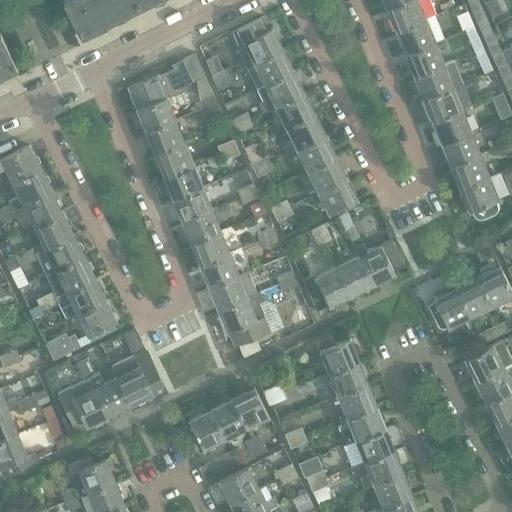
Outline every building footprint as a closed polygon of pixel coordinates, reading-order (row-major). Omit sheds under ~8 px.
[(140,8),(136,0),(68,0),(64,2),(81,37),(140,8)] [(156,0),(136,0),(140,8),(156,0)] [(381,0),(385,10),(408,0),(381,0)] [(408,0),(385,10),(394,33),(435,17),(428,0),(408,0)] [(482,8),(478,0),(468,0),(467,1),(472,12),(482,8)] [(487,19),(482,8),(472,12),(477,23),(487,19)] [(394,33),(403,55),(434,43),(444,39),(435,17),(394,33)] [(284,49),(269,18),(231,37),(246,68),(284,49)] [(492,30),(487,19),(477,23),(482,34),(492,30)] [(505,23),(501,26),(501,33),(505,38),(511,37),(511,35),(511,24),(510,22),(505,23)] [(497,41),(492,30),(482,34),(487,45),(497,41)] [(0,77),(18,68),(1,33),(0,33),(0,77)] [(502,52),(497,41),(487,45),(492,57),(502,52)] [(443,66),(434,43),(403,55),(413,78),(443,66)] [(294,71),(284,49),(246,68),(257,89),(294,71)] [(507,64),(502,52),(492,57),(497,68),(507,64)] [(206,75),(196,53),(184,59),(194,80),(206,75)] [(194,80),(184,59),(172,65),(174,69),(184,85),(194,80)] [(511,75),(507,64),(497,68),(502,79),(511,75)] [(452,88),(443,66),(413,78),(422,100),(452,88)] [(235,82),(231,75),(228,68),(219,72),(227,87),(235,82)] [(184,85),(174,69),(158,75),(158,74),(127,87),(136,109),(167,97),(186,89),(184,85)] [(305,93),(294,71),(257,89),(263,101),(259,104),(263,113),(275,107),(305,93)] [(227,87),(219,72),(211,76),(218,91),(227,87)] [(511,88),(511,75),(502,79),(507,90),(511,88)] [(461,110),(452,88),(422,100),(431,123),(461,110)] [(316,114),(305,93),(275,107),(286,129),(316,114)] [(221,110),(217,103),(214,95),(206,99),(212,114),(221,110)] [(176,119),(167,97),(136,109),(145,131),(176,119)] [(212,114),(206,99),(197,102),(203,117),(212,114)] [(470,132),(461,110),(431,123),(440,145),(470,132)] [(254,126),(251,119),(247,112),(239,116),(246,131),(254,126)] [(286,129),(296,151),(326,136),(316,114),(286,129)] [(246,131),(239,116),(231,120),(238,135),(246,131)] [(185,142),(176,119),(145,131),(154,154),(185,142)] [(479,155),(470,132),(440,145),(449,168),(479,155)] [(337,157),(326,136),(296,151),(307,172),(337,157)] [(240,154),(237,147),(234,139),(226,143),(232,158),(240,154)] [(194,164),(185,142),(154,154),(163,176),(194,164)] [(232,158),(226,143),(217,146),(223,161),(232,158)] [(1,161),(0,160),(0,172),(6,170),(12,181),(13,184),(42,169),(41,167),(39,162),(36,156),(30,145),(28,146),(0,160),(1,161)] [(488,177),(479,155),(449,168),(458,190),(488,177)] [(274,170),(271,163),(267,156),(259,160),(266,174),(274,170)] [(348,179),(337,157),(307,172),(318,194),(348,179)] [(266,174),(259,160),(250,164),(258,178),(266,174)] [(202,186),(194,164),(163,176),(172,199),(202,186)] [(19,197),(9,202),(11,205),(13,211),(23,206),(22,204),(52,189),(48,182),(45,176),(42,169),(13,184),(19,197)] [(497,199),(508,194),(499,173),(488,177),(458,190),(467,213),(471,211),(473,215),(476,218),(479,220),(484,219),(492,216),(497,213),(498,209),(498,205),(496,201),(498,200),(497,199)] [(358,201),(348,179),(318,194),(328,216),(358,201)] [(260,198),(257,191),(254,183),(245,187),(251,201),(260,198)] [(211,209),(202,186),(172,199),(181,221),(211,209)] [(251,201),(245,187),(237,190),(243,205),(251,201)] [(52,189),(22,204),(23,206),(33,226),(34,227),(64,213),(63,211),(60,206),(57,199),(52,189)] [(287,200),(279,204),(286,218),(294,214),(287,200)] [(286,218),(279,204),(270,208),(277,222),(286,218)] [(11,205),(2,209),(6,217),(7,218),(7,220),(16,216),(13,211),(11,205)] [(220,231),(211,209),(181,221),(189,244),(220,231)] [(354,226),(347,212),(339,216),(346,230),(354,226)] [(64,213),(34,227),(44,248),(45,249),(74,234),(74,233),(70,225),(67,219),(64,213)] [(310,230),(314,239),(329,232),(324,223),(310,230)] [(279,242),(276,235),(274,227),(265,230),(271,245),(279,242)] [(271,245),(265,230),(257,233),(263,248),(271,245)] [(229,254),(220,231),(189,244),(198,266),(229,254)] [(333,240),(329,232),(314,239),(318,247),(333,240)] [(45,249),(35,254),(38,259),(46,275),(55,270),(85,255),(81,249),(78,243),(74,234),(45,249)] [(403,265),(391,240),(380,245),(379,244),(358,255),(374,284),(394,274),(392,270),(403,265)] [(32,248),(24,253),(29,262),(29,263),(38,259),(35,254),(32,248)] [(24,253),(15,257),(18,262),(21,267),(29,263),(29,262),(24,253)] [(238,276),(229,254),(198,266),(207,288),(238,276)] [(46,275),(45,275),(53,291),(56,297),(59,295),(66,292),(96,277),(91,268),(88,262),(85,255),(55,270),(46,275)] [(374,284),(358,255),(337,266),(352,295),(374,284)] [(15,257),(5,262),(7,266),(8,267),(18,262),(15,257)] [(301,275),(314,310),(327,304),(328,307),(352,295),(337,266),(324,272),(320,265),(301,275)] [(511,296),(511,291),(499,266),(476,277),(491,307),(511,296)] [(299,286),(296,278),(293,271),(285,274),(290,289),(299,286)] [(248,272),(238,276),(207,288),(216,311),(256,294),(248,272)] [(290,289),(285,274),(276,278),(282,293),(290,289)] [(59,295),(56,297),(58,302),(67,319),(77,314),(106,299),(96,277),(66,292),(59,295)] [(491,307),(476,277),(455,288),(470,318),(491,307)] [(470,318),(455,288),(434,299),(435,301),(427,305),(438,327),(443,328),(447,326),(449,329),(470,318)] [(53,291),(46,295),(52,306),(58,302),(56,297),(53,291)] [(271,332),(260,303),(264,301),(261,292),(256,294),(216,311),(225,333),(228,332),(234,347),(239,345),(256,338),(271,332)] [(46,295),(36,300),(39,305),(42,311),(52,306),(46,295)] [(106,299),(77,314),(91,342),(116,329),(113,323),(117,321),(112,311),(109,305),(106,299)] [(511,329),(507,320),(495,326),(500,335),(511,329)] [(500,335),(495,326),(484,331),(488,341),(500,335)] [(477,346),(488,341),(484,331),(472,337),(477,346)] [(54,360),(81,346),(75,334),(68,338),(66,333),(45,344),(54,360)] [(359,360),(350,338),(335,344),(332,336),(317,342),(320,350),(319,350),(328,373),(359,360)] [(256,338),(239,345),(244,358),(261,350),(256,338)] [(464,359),(475,381),(504,365),(511,361),(511,359),(502,340),(464,359)] [(125,360),(111,367),(116,377),(131,405),(154,394),(152,390),(163,384),(143,344),(141,341),(129,347),(134,356),(125,360)] [(16,349),(8,353),(12,365),(21,361),(16,349)] [(12,365),(8,353),(0,355),(0,359),(3,368),(12,365)] [(81,360),(76,363),(80,371),(91,366),(87,357),(81,360)] [(369,384),(359,360),(328,373),(338,396),(369,384)] [(511,390),(511,381),(504,365),(475,381),(486,404),(511,390)] [(91,366),(80,371),(85,379),(90,377),(95,374),(91,366)] [(95,374),(90,377),(109,416),(118,412),(124,409),(131,405),(116,377),(104,383),(99,372),(95,374)] [(85,379),(57,393),(74,428),(86,422),(88,426),(94,423),(101,420),(109,416),(90,377),(85,379)] [(378,406),(369,384),(338,396),(346,419),(378,406)] [(286,399),(284,392),(281,385),(272,388),(278,402),(286,399)] [(269,417),(254,387),(231,399),(246,429),(269,417)] [(0,415),(9,411),(19,407),(17,401),(16,398),(5,402),(0,389),(0,388),(0,415)] [(278,402),(272,388),(263,391),(269,405),(278,402)] [(45,390),(35,394),(37,401),(48,397),(45,390)] [(511,417),(511,390),(486,404),(497,426),(511,417)] [(39,406),(37,401),(35,394),(26,398),(30,409),(39,406)] [(48,397),(37,401),(39,406),(50,401),(48,397)] [(30,409),(26,398),(17,401),(19,407),(21,413),(30,409)] [(246,429),(231,399),(211,409),(225,439),(246,429)] [(387,428),(378,406),(346,419),(355,440),(387,428)] [(225,439),(211,409),(189,420),(203,450),(225,439)] [(0,441),(18,434),(9,411),(0,415),(0,441)] [(511,444),(511,417),(497,426),(508,447),(511,444)] [(308,442),(305,435),(302,427),(293,431),(299,446),(308,442)] [(395,450),(387,428),(355,440),(364,462),(395,450)] [(299,446),(293,431),(284,434),(290,449),(299,446)] [(27,455),(18,434),(0,441),(0,469),(2,475),(47,456),(44,448),(27,455)] [(249,450),(263,443),(259,435),(245,442),(249,450)] [(66,448),(62,436),(53,440),(58,451),(66,448)] [(267,451),(263,443),(249,450),(253,458),(267,451)] [(404,472),(395,450),(364,462),(369,475),(360,479),(364,489),(373,485),(404,472)] [(206,482),(239,465),(233,454),(200,471),(206,482)] [(115,483),(106,460),(94,465),(89,455),(67,464),(76,487),(62,493),(66,503),(77,498),(89,493),(115,483)] [(299,478),(296,470),(292,463),(284,467),(291,482),(299,478)] [(260,488),(248,466),(218,481),(230,503),(260,488)] [(291,482),(284,467),(276,471),(283,486),(291,482)] [(329,485),(326,478),(323,470),(314,474),(321,489),(328,486),(329,485)] [(414,496),(404,472),(373,485),(382,508),(414,496)] [(321,489),(314,474),(306,478),(313,492),(321,489)] [(100,511),(123,503),(115,483),(89,493),(96,511),(100,511)] [(266,511),(279,506),(274,497),(272,498),(266,485),(260,488),(230,503),(234,511),(266,511)] [(321,489),(313,492),(319,506),(335,501),(335,500),(328,486),(321,489)] [(420,511),(414,496),(382,508),(383,511),(420,511)] [(81,506),(77,498),(66,503),(69,511),(81,506)] [(127,511),(123,503),(100,511),(127,511)]
